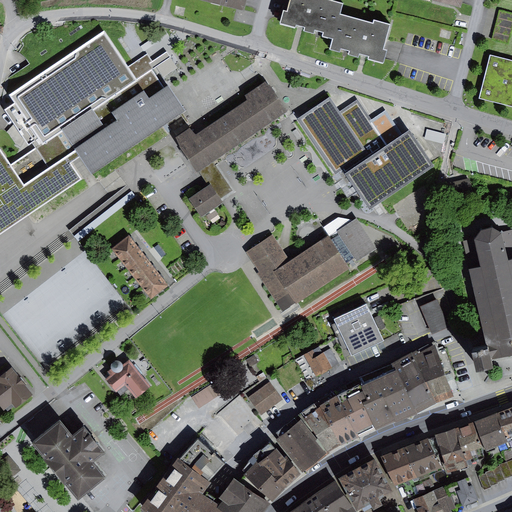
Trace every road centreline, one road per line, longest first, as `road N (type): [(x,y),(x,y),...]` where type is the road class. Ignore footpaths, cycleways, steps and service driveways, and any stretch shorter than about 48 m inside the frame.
road 1 (residential): [(193,511),(267,426),(343,379),(460,329)]
road 2 (residential): [(0,434),(217,258)]
road 3 (unclassified): [(511,128),(253,47)]
road 4 (primary): [(482,404),(368,446),(308,482),(277,511)]
road 5 (residential): [(162,21),(34,15),(9,28),(0,69)]
